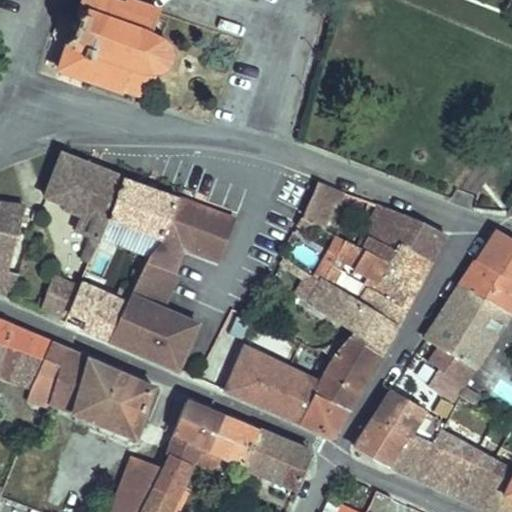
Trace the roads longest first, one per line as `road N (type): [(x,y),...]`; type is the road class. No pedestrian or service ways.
road 1 (residential): [(0,295),(327,448)]
road 2 (residential): [(327,448),(465,219)]
road 3 (unclassified): [(258,139),(0,101)]
road 4 (residential): [(258,139),(465,219)]
road 5 (residential): [(327,448),(476,511)]
road 6 (residential): [(258,139),(290,11)]
